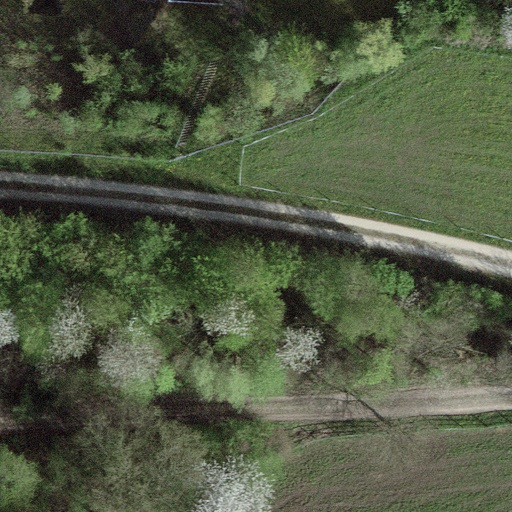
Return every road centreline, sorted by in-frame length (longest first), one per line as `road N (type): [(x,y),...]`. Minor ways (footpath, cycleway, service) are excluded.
road 1 (track): [(0,189),(511,247)]
road 2 (track): [(0,408),(511,369)]
